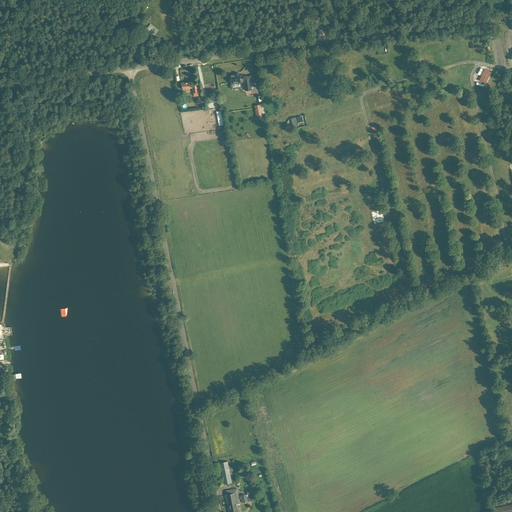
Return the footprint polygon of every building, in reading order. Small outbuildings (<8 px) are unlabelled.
[(146,30),(153,36),(156,32),(149,26),(146,30)] [(473,43),(465,44),(466,57),(474,56),(473,43)] [(458,44),(450,45),(453,58),(461,57),(458,44)] [(445,46),(437,47),(438,60),(446,59),(445,46)] [(430,48),(422,50),(425,62),(433,60),(430,48)] [(380,54),(375,66),(383,69),(388,57),(380,54)] [(355,57),(347,59),(350,72),(357,70),(355,57)] [(300,62),(293,65),(296,74),(304,72),(300,62)] [(479,80),(485,83),(490,73),(484,70),(479,80)] [(469,72),(464,79),(470,84),(475,77),(469,72)] [(236,74),(230,75),(230,78),(229,78),(229,81),(231,81),(231,84),(244,82),(245,91),(252,90),(250,76),(243,77),(244,78),(240,79),(240,74),(239,74),(239,73),(236,74)] [(286,75),(283,81),(291,86),(295,79),(286,75)] [(182,89),(187,89),(193,88),(194,95),(198,95),(197,85),(190,86),(190,82),(182,83),(182,89)] [(425,82),(419,88),(428,96),(433,91),(425,82)] [(511,87),(508,83),(502,89),(511,98),(511,97),(511,87)] [(346,89),(345,101),(353,102),(354,89),(346,89)] [(286,91),(285,98),(295,99),(296,92),(286,91)] [(367,96),(365,109),(373,109),(374,96),(367,96)] [(411,96),(409,104),(422,107),(424,100),(411,96)] [(324,99),(320,106),(330,111),(334,105),(324,99)] [(477,101),(465,103),(466,111),(478,109),(477,101)] [(382,103),(374,112),(381,118),(389,108),(382,103)] [(296,105),(286,107),(288,115),(298,112),(296,105)] [(511,107),(503,107),(503,115),(511,115),(511,107)] [(221,110),(215,111),(218,125),(224,124),(221,110)] [(420,112),(408,114),(409,122),(421,120),(420,112)] [(479,114),(468,116),(469,124),(481,122),(479,114)] [(291,118),(294,127),(298,126),(297,122),(303,120),(302,115),(291,118)] [(320,118),(320,127),(332,127),(332,118),(320,118)] [(388,123),(376,125),(378,133),(389,131),(388,123)] [(507,126),(498,128),(500,136),(509,133),(507,126)] [(480,127),(469,129),(470,137),(482,135),(480,127)] [(433,129),(420,129),(420,137),(433,136),(433,129)] [(329,132),(328,140),(340,142),(342,134),(329,132)] [(300,134),(290,136),(291,143),(302,141),(300,134)] [(395,138),(383,140),(384,148),(397,146),(395,138)] [(511,140),(511,138),(503,143),(507,150),(511,146),(511,140)] [(482,142),(471,147),(475,155),(486,150),(482,142)] [(330,150),(329,151),(332,159),(342,154),(339,146),(330,150)] [(302,147),(292,151),(295,158),(305,155),(302,147)] [(424,148),(421,157),(434,160),(436,152),(424,148)] [(399,152),(386,163),(388,164),(390,162),(394,168),(404,159),(399,152)] [(487,157),(475,163),(480,171),(491,164),(487,157)] [(305,162),(295,165),(297,172),(307,169),(305,162)] [(403,163),(398,175),(406,179),(412,167),(403,163)] [(425,163),(416,167),(422,178),(431,174),(425,163)] [(497,163),(494,176),(503,178),(506,166),(497,163)] [(331,168),(330,175),(343,178),(344,170),(331,168)] [(309,178),(299,180),(300,187),(311,185),(309,178)] [(339,180),(327,183),(329,190),(341,188),(339,180)] [(345,193),(338,201),(344,206),(351,198),(345,193)] [(357,196),(353,206),(360,209),(364,199),(357,196)] [(371,198),(366,207),(373,211),(378,202),(371,198)] [(390,208),(388,217),(401,218),(402,209),(390,208)] [(364,220),(356,223),(361,236),(368,234),(364,220)] [(381,222),(373,223),(374,237),(382,236),(381,222)] [(393,223),(386,227),(393,237),(399,232),(393,223)] [(347,231),(342,237),(352,246),(358,240),(347,231)] [(483,240),(482,252),(491,253),(492,241),(483,240)] [(474,248),(466,250),(470,263),(477,261),(474,248)] [(339,249),(338,257),(352,259),(353,252),(339,249)] [(499,256),(490,263),(495,269),(504,262),(499,256)] [(462,259),(455,263),(460,272),(467,268),(462,259)] [(511,268),(508,266),(501,277),(509,281),(511,276),(511,268)] [(451,267),(443,269),(447,283),(454,280),(451,267)] [(393,277),(390,287),(398,289),(401,279),(393,277)] [(382,280),(375,283),(378,292),(386,290),(382,280)] [(438,281),(431,283),(435,293),(442,290),(438,281)] [(406,282),(405,292),(412,293),(413,283),(406,282)] [(369,289),(361,289),(361,299),(369,299),(369,289)] [(348,292),(347,302),(355,303),(356,292),(348,292)] [(478,304),(472,309),(481,320),(487,315),(478,304)] [(500,306),(491,308),(493,321),(502,320),(500,306)] [(322,308),(321,315),(331,317),(333,310),(322,308)] [(396,311),(394,319),(405,322),(407,314),(396,311)] [(444,311),(430,313),(432,321),(445,319),(444,311)] [(372,314),(364,314),(366,326),(373,325),(372,314)] [(356,317),(349,319),(353,330),(360,328),(356,317)] [(472,318),(465,321),(470,332),(477,328),(472,318)] [(316,319),(312,326),(321,331),(325,324),(316,319)] [(378,323),(378,337),(387,337),(387,324),(378,323)] [(444,324),(433,328),(436,336),(447,331),(444,324)] [(401,326),(392,328),(395,340),(404,338),(401,326)] [(343,328),(337,333),(346,344),(352,339),(343,328)] [(299,332),(298,339),(308,341),(310,334),(299,332)] [(464,333),(457,333),(458,345),(466,344),(464,333)] [(444,338),(439,350),(448,353),(452,341),(444,338)] [(330,343),(327,352),(338,356),(341,347),(330,343)] [(295,345),(285,347),(287,354),(297,352),(295,345)] [(325,356),(319,362),(329,372),(335,366),(325,356)] [(282,357),(279,365),(289,368),(291,361),(282,357)] [(248,359),(240,360),(242,371),(249,369),(248,359)] [(223,364),(216,365),(217,375),(225,374),(223,364)] [(203,367),(202,377),(210,378),(210,368),(203,367)] [(484,369),(476,373),(481,384),(489,381),(484,369)] [(314,370),(311,381),(319,383),(322,372),(314,370)] [(385,376),(377,381),(384,392),(392,387),(385,376)] [(398,376),(397,387),(404,389),(406,377),(398,376)] [(473,387),(471,395),(484,398),(486,391),(473,387)] [(412,388),(404,397),(411,403),(419,393),(412,388)] [(369,391),(366,398),(379,404),(382,396),(369,391)] [(419,401),(410,412),(416,417),(425,406),(419,401)] [(474,403),(473,412),(486,413),(486,404),(474,403)] [(295,404),(288,412),(294,417),(300,409),(295,404)] [(360,404),(358,411),(369,413),(370,406),(360,404)] [(378,411),(370,419),(376,424),(383,417),(378,411)] [(426,413),(418,422),(425,428),(433,418),(426,413)] [(468,415),(463,421),(470,428),(476,423),(468,415)] [(312,416),(299,419),(301,427),(314,423),(312,416)] [(395,419),(383,426),(387,433),(399,426),(395,419)] [(457,422),(449,425),(452,434),(460,432),(457,422)] [(436,424),(432,438),(439,440),(443,427),(436,424)] [(407,431),(396,434),(398,443),(409,440),(407,431)] [(312,445),(298,448),(300,456),(314,452),(312,445)] [(402,448),(400,456),(410,459),(412,451),(402,448)] [(391,456),(385,461),(392,469),(398,464),(391,456)] [(377,457),(369,461),(374,472),(382,468),(377,457)] [(313,458),(304,462),(306,469),(316,465),(313,458)] [(227,461),(225,462),(220,463),(224,484),(232,483),(227,461)] [(366,468),(357,471),(361,482),(370,479),(366,468)] [(349,471),(341,475),(347,485),(355,481),(349,471)] [(317,472),(311,484),(318,488),(324,475),(317,472)] [(337,479),(329,480),(331,494),(339,492),(337,479)] [(258,492),(256,486),(246,489),(248,496),(258,492)] [(226,491),(228,504),(235,502),(235,500),(239,499),(237,488),(226,491)] [(235,502),(228,504),(229,511),(237,511),(238,511),(237,504),(240,503),(239,499),(235,500),(235,502)]
